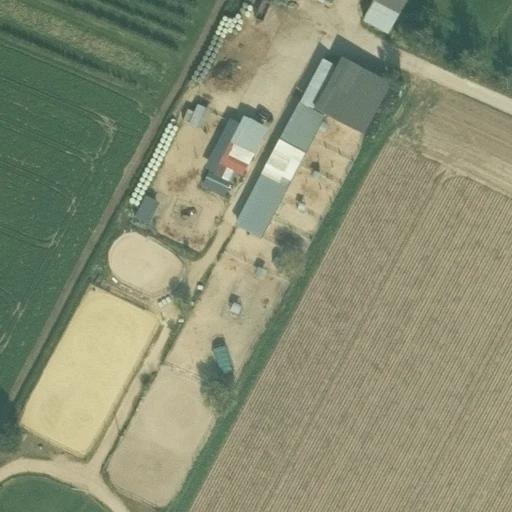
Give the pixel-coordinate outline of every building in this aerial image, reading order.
[(409,0),(369,0),(375,3),(400,16),(409,0)] [(389,37),(400,16),(375,3),(363,23),(389,37)] [(301,106),(303,107),(313,113),(336,69),(323,62),(301,106)] [(327,117),(364,136),(389,90),(341,65),(316,112),(327,117)] [(213,113),(198,106),(189,125),(203,132),(213,113)] [(326,119),(313,113),(303,107),(238,229),(262,240),(275,215),(326,119)] [(242,126),(240,129),(261,140),(267,129),(246,118),(242,126)] [(210,173),(216,176),(220,166),(240,129),(242,126),(231,120),(205,170),(210,173)] [(237,174),(243,177),(261,140),(240,129),(220,166),(237,174)] [(237,174),(220,166),(216,176),(232,184),(237,174)] [(216,176),(210,173),(204,187),(225,197),(232,184),(216,176)] [(161,205),(146,197),(135,220),(149,227),(161,205)]
